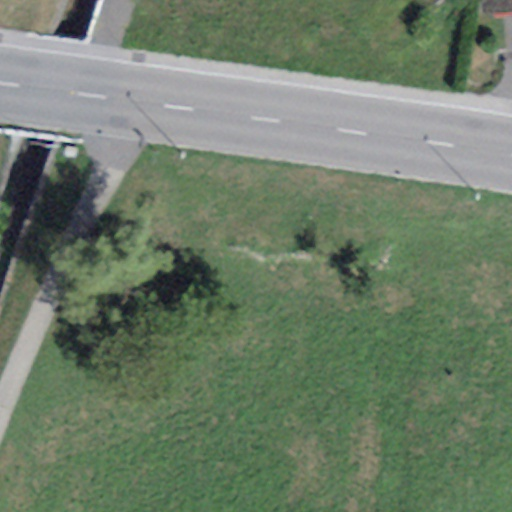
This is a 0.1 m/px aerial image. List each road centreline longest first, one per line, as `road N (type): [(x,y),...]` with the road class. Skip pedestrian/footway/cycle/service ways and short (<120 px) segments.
road 1 (secondary): [(511,158),(125,101)]
road 2 (unclassified): [(125,101),(0,411)]
road 3 (secondary): [(125,101),(0,84)]
